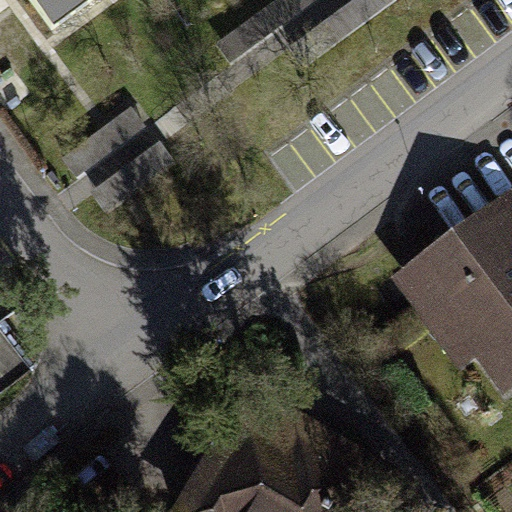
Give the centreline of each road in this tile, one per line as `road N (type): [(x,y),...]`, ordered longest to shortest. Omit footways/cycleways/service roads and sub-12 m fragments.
road 1 (residential): [(511,70),(152,335)]
road 2 (residential): [(152,335),(0,150)]
road 3 (residential): [(152,335),(0,452)]
